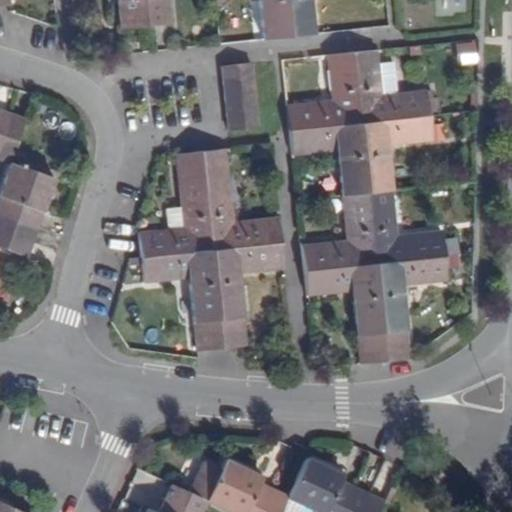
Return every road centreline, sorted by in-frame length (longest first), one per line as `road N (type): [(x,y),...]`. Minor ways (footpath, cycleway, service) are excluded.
road 1 (residential): [(54,370),(119,163),(115,125),(98,97),(67,76),(0,62)]
road 2 (unclassified): [(145,390),(328,405),(511,407)]
road 3 (residential): [(145,390),(87,511)]
